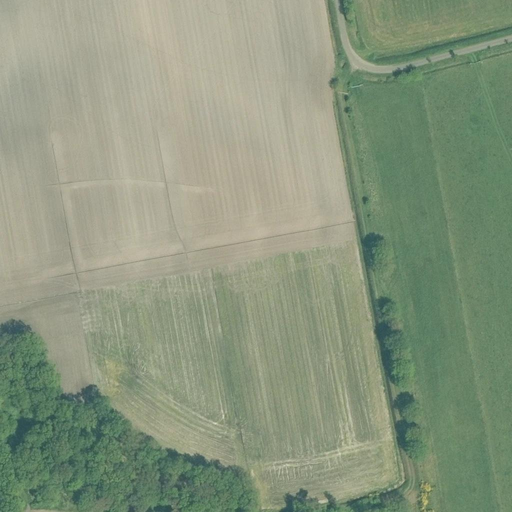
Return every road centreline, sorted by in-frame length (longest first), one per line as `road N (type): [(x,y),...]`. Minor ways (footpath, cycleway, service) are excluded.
road 1 (track): [(329,78),(340,79),(411,480),(371,511)]
road 2 (unclassified): [(511,39),(372,70),(350,57),(337,0)]
